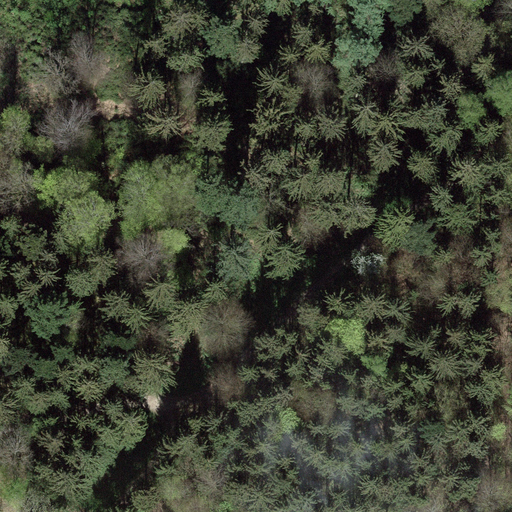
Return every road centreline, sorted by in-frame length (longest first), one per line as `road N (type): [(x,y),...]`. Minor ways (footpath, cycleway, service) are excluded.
road 1 (track): [(114,511),(198,407),(317,282),(511,141)]
road 2 (track): [(198,407),(140,400),(0,427)]
